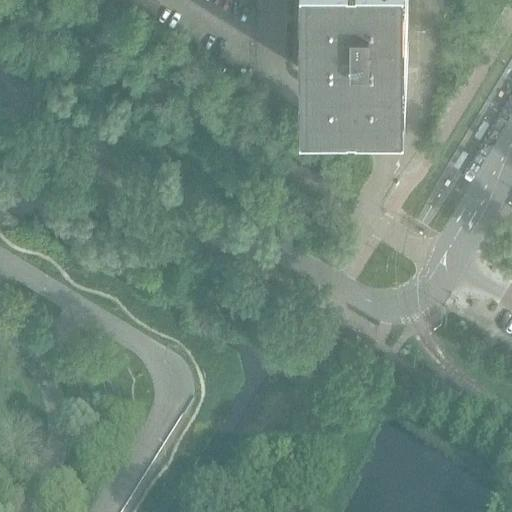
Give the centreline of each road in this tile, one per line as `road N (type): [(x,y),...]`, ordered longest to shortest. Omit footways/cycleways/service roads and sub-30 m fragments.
road 1 (unclassified): [(413,295),(378,303),(344,286),(0,83)]
road 2 (unknown): [(96,305),(168,353),(183,377),(172,432),(108,511)]
road 3 (unknown): [(332,308),(331,368),(248,511)]
road 4 (residential): [(397,148),(271,76),(271,0)]
road 5 (residential): [(397,148),(363,213),(444,258)]
road 6 (residential): [(431,0),(431,70),(412,137),(397,148)]
road 7 (unclassified): [(444,258),(511,152)]
